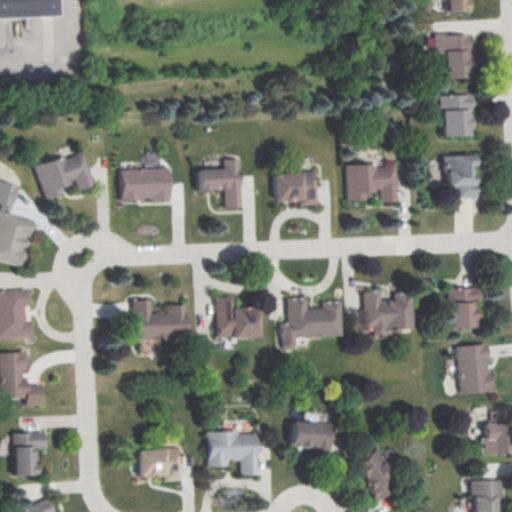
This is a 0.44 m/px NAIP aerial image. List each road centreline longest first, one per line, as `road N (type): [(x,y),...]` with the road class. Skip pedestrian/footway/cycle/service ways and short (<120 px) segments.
road 1 (residential): [(99,259),(511,238)]
road 2 (residential): [(105,511),(93,492),(82,278),(99,259)]
